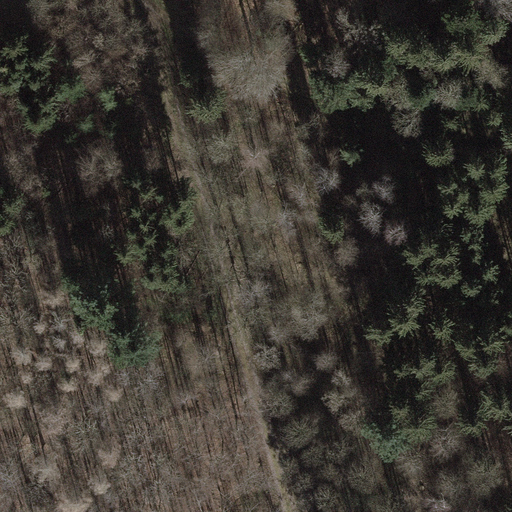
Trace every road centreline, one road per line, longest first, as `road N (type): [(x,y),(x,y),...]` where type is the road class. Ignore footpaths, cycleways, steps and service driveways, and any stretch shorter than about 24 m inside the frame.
road 1 (track): [(144,6),(289,511)]
road 2 (track): [(144,6),(293,86),(511,135)]
